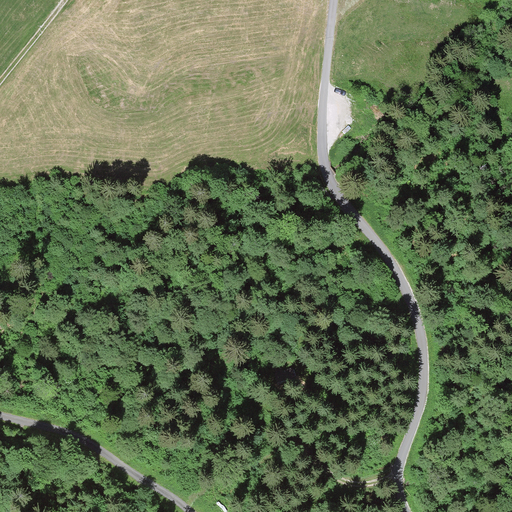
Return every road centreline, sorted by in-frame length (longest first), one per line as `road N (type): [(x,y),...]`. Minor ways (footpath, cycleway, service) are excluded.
road 1 (unclassified): [(334,0),(323,159),(337,193),(394,266),(423,346),(421,400),(398,473),(405,511)]
road 2 (unclassified): [(190,511),(74,436),(0,415)]
